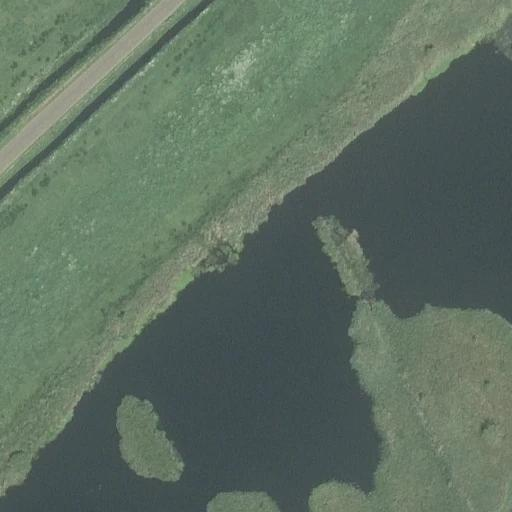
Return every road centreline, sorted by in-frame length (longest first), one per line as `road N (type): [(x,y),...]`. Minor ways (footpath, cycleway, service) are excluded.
road 1 (track): [(0,316),(312,0)]
road 2 (unclassified): [(0,165),(174,0)]
